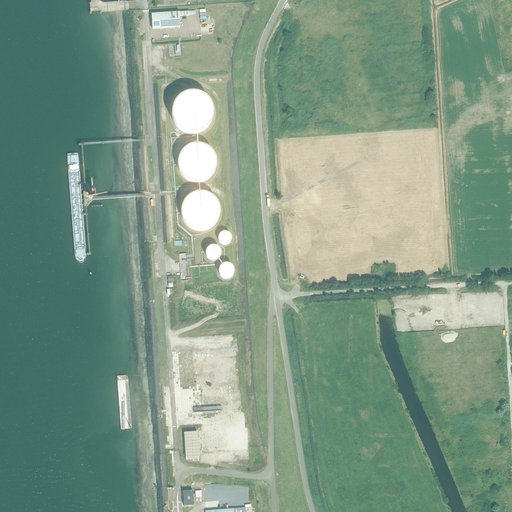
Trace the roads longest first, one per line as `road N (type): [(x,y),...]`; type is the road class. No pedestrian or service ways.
road 1 (unclassified): [(177,468),(145,0)]
road 2 (unclassified): [(276,296),(257,73),(283,0)]
road 3 (unclassified): [(276,296),(340,292),(371,303),(511,294)]
road 4 (unclassified): [(313,511),(276,296)]
road 5 (unclassified): [(271,478),(276,296)]
road 6 (track): [(431,266),(326,274),(295,258)]
